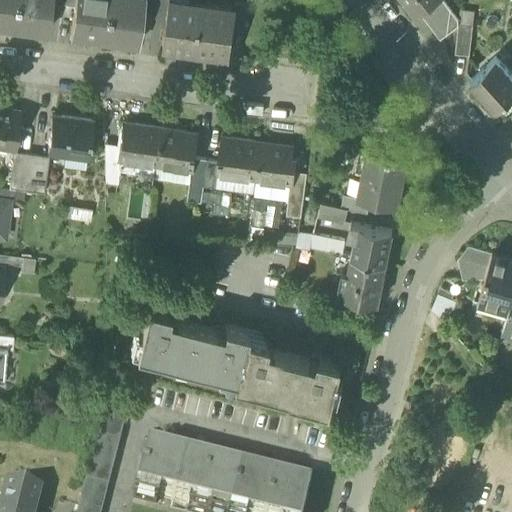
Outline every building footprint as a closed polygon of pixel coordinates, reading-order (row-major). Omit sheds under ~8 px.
[(0,0),(0,23),(13,25),(15,0),(0,0)] [(15,0),(13,25),(46,30),(50,1),(50,0),(15,0)] [(70,33),(104,37),(109,0),(74,0),(74,3),(70,33)] [(109,0),(104,37),(137,42),(141,13),(143,0),(109,0)] [(143,0),(141,13),(153,14),(155,0),(143,0)] [(155,0),(153,14),(165,16),(167,0),(155,0)] [(161,45),(195,50),(201,2),(184,0),(167,0),(165,16),(161,45)] [(431,0),(407,0),(416,11),(431,0)] [(444,0),(426,14),(434,25),(453,10),(445,0),(444,0)] [(233,25),(245,27),(248,3),(234,1),(234,7),(235,7),(233,25)] [(234,7),(201,2),(195,50),(229,54),(233,25),(235,7),(234,7)] [(458,17),(453,10),(434,25),(442,35),(458,23),(458,22),(459,17),(458,17)] [(458,22),(473,24),(474,12),(460,11),(459,17),(458,22)] [(455,51),(469,52),(473,24),(458,22),(455,51)] [(496,107),(499,104),(511,92),(511,74),(496,56),(470,79),(496,107)] [(511,107),(511,92),(499,104),(507,112),(511,107)] [(0,144),(14,146),(19,109),(0,106),(0,144)] [(47,149),(88,155),(93,119),(52,113),(47,149)] [(121,157),(155,162),(160,126),(122,121),(119,142),(117,156),(121,157)] [(160,126),(155,162),(192,167),(194,167),(195,155),(198,131),(160,126)] [(292,180),(294,181),(296,169),(297,157),(293,156),(294,144),(260,139),(223,134),(218,170),(255,175),(292,180)] [(105,179),(117,181),(121,157),(117,156),(119,142),(104,141),(105,179)] [(370,196),(397,202),(407,155),(360,145),(356,166),(363,168),(358,194),(370,196)] [(25,187),(26,187),(30,152),(14,150),(9,185),(25,187)] [(48,154),(30,152),(26,187),(43,189),(48,154)] [(188,197),(201,199),(207,157),(195,155),(194,167),(192,167),(190,181),(188,197)] [(190,181),(192,167),(155,162),(153,176),(190,181)] [(287,212),(301,214),(304,196),(307,170),(296,169),(294,181),(292,180),(287,212)] [(0,195),(9,197),(23,199),(25,187),(9,185),(0,183),(0,195)] [(351,192),(348,205),(367,209),(370,196),(358,194),(351,192)] [(0,233),(4,234),(9,197),(0,195),(0,233)] [(345,218),(348,205),(322,200),(319,212),(345,218)] [(356,234),(352,253),(386,260),(392,228),(352,220),(349,233),(356,234)] [(296,243),(310,245),(312,234),(298,231),(296,243)] [(312,232),(312,234),(310,245),(343,251),(345,238),(312,232)] [(465,277),(484,282),(493,251),(468,243),(459,253),(457,257),(465,277)] [(4,266),(21,268),(22,255),(17,254),(0,251),(0,263),(4,264),(4,266)] [(480,297),(510,305),(511,298),(511,256),(493,251),(484,282),(480,297)] [(379,291),(386,260),(352,253),(348,270),(342,269),(339,282),(379,291)] [(135,348),(233,372),(234,373),(244,333),(245,334),(246,328),(224,322),(222,328),(167,314),(168,308),(146,302),(135,348)] [(6,346),(12,346),(13,333),(0,331),(0,344),(6,345),(6,346)] [(265,339),(245,334),(244,333),(234,373),(233,372),(231,378),(331,404),(342,358),(320,353),(318,358),(264,344),(265,339)] [(128,411),(131,399),(107,393),(105,405),(128,411)] [(125,422),(128,411),(105,405),(102,416),(125,422)] [(122,433),(125,422),(102,416),(99,427),(122,433)] [(119,444),(122,433),(99,427),(96,439),(119,444)] [(116,456),(119,444),(96,439),(93,450),(116,456)] [(114,467),(116,456),(93,450),(90,461),(114,467)] [(135,495),(201,511),(229,511),(239,476),(146,452),(135,495)] [(111,478),(114,467),(90,461),(88,472),(111,478)] [(108,489),(111,478),(88,472),(85,484),(108,489)] [(303,511),(308,494),(239,476),(229,511),(303,511)] [(0,511),(35,511),(40,492),(6,483),(0,508),(0,511)] [(105,501),(108,489),(85,484),(82,495),(105,501)] [(101,511),(102,511),(105,501),(82,495),(79,506),(101,511)]
